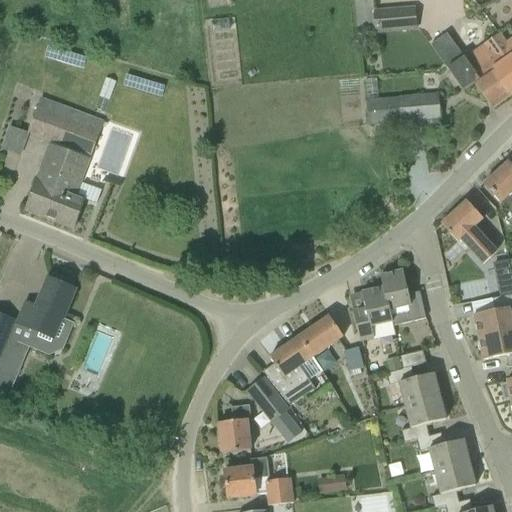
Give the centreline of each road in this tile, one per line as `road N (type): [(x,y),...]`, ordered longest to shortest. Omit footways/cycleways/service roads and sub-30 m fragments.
road 1 (unclassified): [(252,327),(0,220)]
road 2 (residential): [(499,466),(440,315),(419,219)]
road 3 (residential): [(184,511),(196,409),(252,327)]
road 4 (residential): [(252,327),(419,219)]
road 5 (residential): [(419,219),(511,129)]
